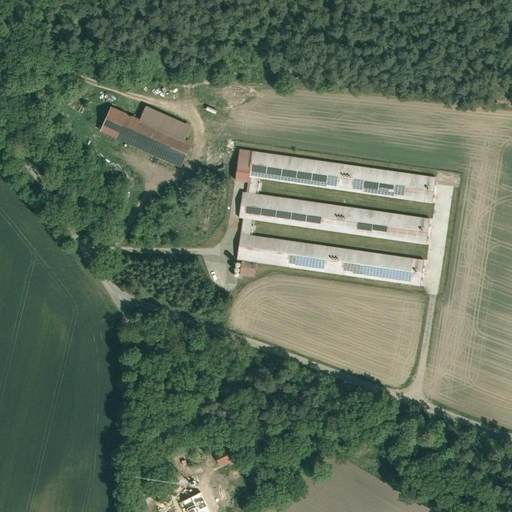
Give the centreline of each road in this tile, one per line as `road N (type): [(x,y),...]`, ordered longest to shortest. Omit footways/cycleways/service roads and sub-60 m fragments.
road 1 (track): [(106,284),(511,439)]
road 2 (track): [(0,134),(126,315),(142,360),(146,511)]
